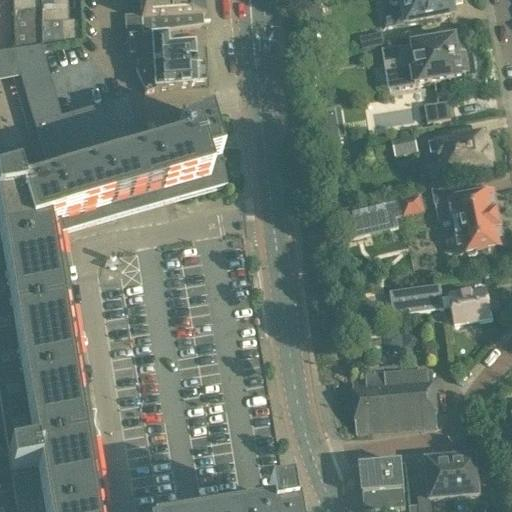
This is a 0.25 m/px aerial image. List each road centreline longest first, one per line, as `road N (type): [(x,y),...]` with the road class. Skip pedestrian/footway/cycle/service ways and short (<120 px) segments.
road 1 (residential): [(122,511),(84,259),(92,248),(273,217)]
road 2 (tertiary): [(313,463),(273,217)]
road 3 (residential): [(313,463),(439,438),(511,349)]
road 4 (tertiary): [(273,217),(260,0)]
